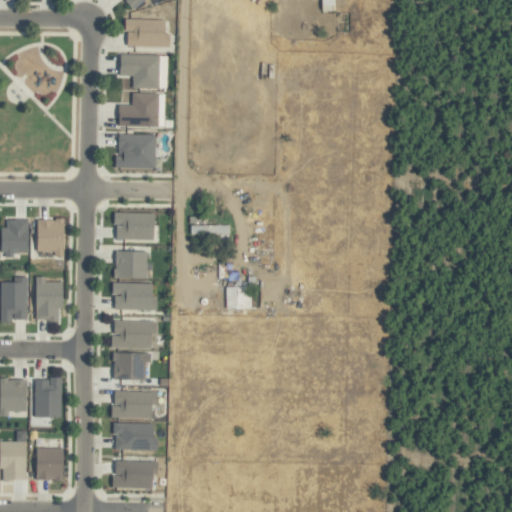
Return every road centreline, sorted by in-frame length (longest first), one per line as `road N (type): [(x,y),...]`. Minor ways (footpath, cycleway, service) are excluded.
road 1 (residential): [(90,22),(83,511)]
road 2 (residential): [(170,193),(0,192)]
